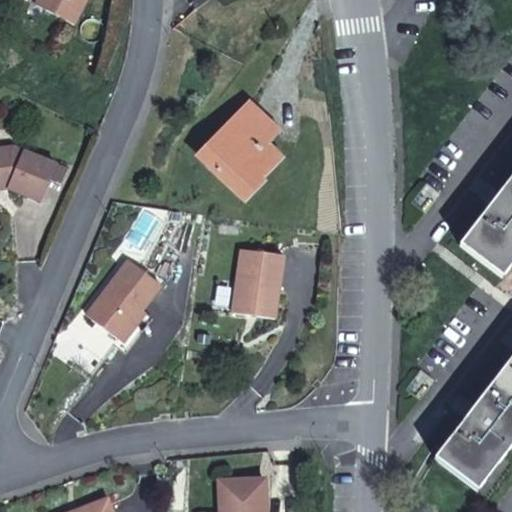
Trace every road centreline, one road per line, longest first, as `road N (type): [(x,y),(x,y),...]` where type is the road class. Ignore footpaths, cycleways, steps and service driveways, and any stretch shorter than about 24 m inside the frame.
road 1 (residential): [(0,406),(138,83),(152,0)]
road 2 (residential): [(373,422),(379,152),(363,0)]
road 3 (residential): [(0,476),(267,425),(373,422)]
road 4 (unknown): [(371,472),(496,310)]
